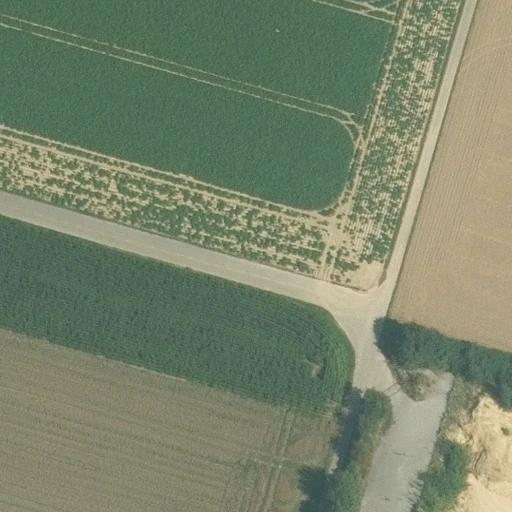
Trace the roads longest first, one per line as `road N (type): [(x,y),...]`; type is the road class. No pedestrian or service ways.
road 1 (track): [(471,0),(379,316)]
road 2 (track): [(379,316),(323,511)]
